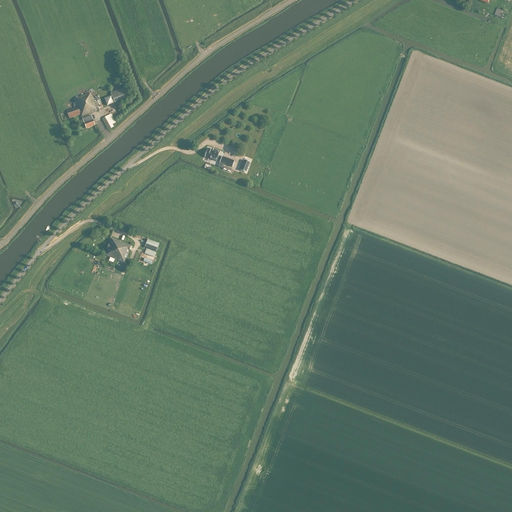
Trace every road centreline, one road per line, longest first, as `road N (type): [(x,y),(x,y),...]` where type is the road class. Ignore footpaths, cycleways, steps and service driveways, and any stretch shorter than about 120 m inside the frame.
road 1 (unclassified): [(0,299),(73,212),(218,84),(352,0)]
road 2 (unclassified): [(290,0),(200,56),(0,243)]
